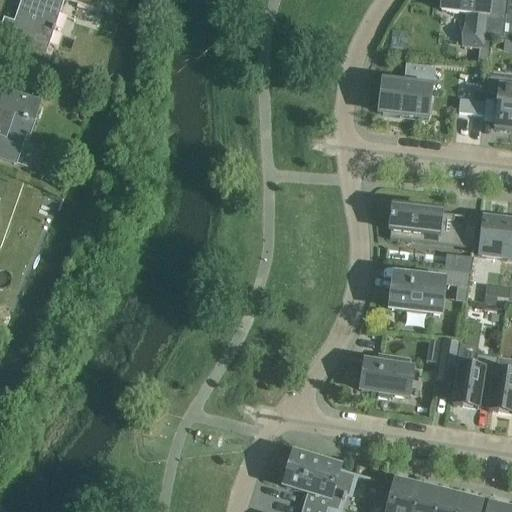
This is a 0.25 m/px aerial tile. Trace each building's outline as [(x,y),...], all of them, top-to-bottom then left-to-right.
[(100,13),(103,0),(21,0),(14,24),(4,20),(0,31),(0,46),(44,61),(63,1),(100,13)] [(492,38),(503,40),(506,18),(507,2),(505,1),(505,0),(442,0),(441,12),(467,16),(465,28),(463,47),(479,49),(478,64),(488,66),(492,38)] [(511,0),(507,0),(507,2),(506,18),(503,40),(511,40),(511,0)] [(429,70),(435,71),(435,69),(406,66),(405,67),(411,68),(409,88),(386,85),(382,117),(427,122),(431,91),(427,90),(429,70)] [(53,77),(51,85),(50,90),(63,94),(65,86),(67,87),(69,81),(53,77)] [(494,130),(511,131),(511,80),(487,78),(484,101),(497,103),(495,124),(494,130)] [(40,106),(39,106),(0,92),(0,160),(12,164),(22,135),(29,138),(40,106)] [(482,117),(482,116),(478,116),(479,106),(461,104),(460,114),(459,113),(459,115),(482,117)] [(417,214),(393,211),(392,221),(390,221),(390,225),(392,225),(390,242),(411,244),(412,237),(461,242),(460,250),(474,252),(477,227),(454,224),(454,218),(424,214),(424,215),(416,214),(417,214)] [(479,258),(501,261),(505,224),(483,221),(479,258)] [(501,261),(511,261),(511,224),(505,224),(501,261)] [(452,274),(470,276),(472,260),(454,258),(452,274)] [(441,288),(442,288),(442,289),(468,292),(470,278),(443,275),(441,286),(441,288)] [(441,288),(395,282),(391,314),(438,320),(442,289),(442,288),(441,288)] [(485,298),(496,299),(497,289),(486,288),(485,298)] [(510,291),(497,289),(496,299),(509,301),(510,291)] [(453,386),(459,344),(439,342),(439,343),(441,343),(435,384),(453,386)] [(488,413),(489,413),(497,360),(476,356),(474,372),(459,369),(453,407),(477,411),(479,399),(490,401),(488,413)] [(360,393),(378,395),(377,399),(390,401),(390,397),(408,400),(412,373),(406,372),(407,363),(380,358),(379,360),(381,360),(380,368),(365,366),(360,393)] [(498,360),(497,360),(489,413),(511,416),(511,377),(496,375),(498,360)] [(349,500),(356,477),(293,458),(284,489),(307,496),(301,511),(341,511),(345,499),(349,500)] [(388,511),(411,511),(417,491),(395,485),(388,511)] [(418,491),(417,491),(411,511),(433,511),(438,496),(418,491)] [(433,511),(456,511),(459,501),(439,496),(438,496),(433,511)] [(460,501),(459,501),(456,511),(479,511),(481,507),(460,501)]
